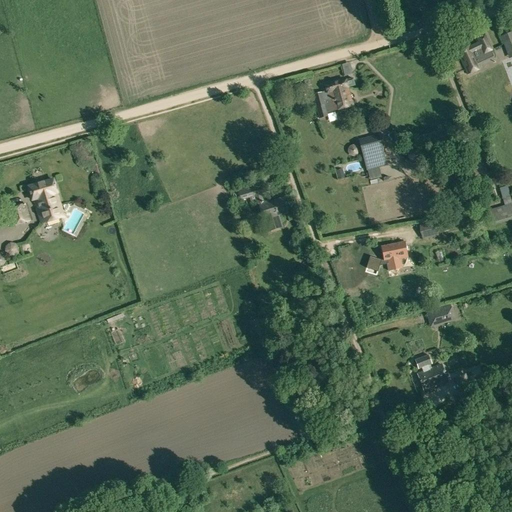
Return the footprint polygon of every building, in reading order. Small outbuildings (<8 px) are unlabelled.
[(511,32),(501,36),(509,59),(511,57),(511,32)] [(467,74),(469,73),(470,74),(479,70),(479,69),(480,69),(479,67),(495,59),(491,50),(493,49),(486,34),(475,39),(477,43),(469,46),(467,42),(455,47),(467,74)] [(498,59),(483,67),(487,73),(502,65),(498,59)] [(353,106),(348,87),(355,85),(353,78),(346,80),(325,86),(327,91),(312,95),(316,107),(319,119),(328,116),(327,113),(332,112),(333,112),(353,106)] [(387,164),(379,135),(359,140),(366,170),(387,164)] [(444,148),(448,166),(466,162),(462,144),(444,148)] [(260,173),(263,183),(275,179),(272,169),(260,173)] [(34,199),(42,224),(64,217),(53,180),(28,187),(32,200),(34,199)] [(260,205),(268,232),(282,227),(279,215),(287,212),(283,198),(268,202),(268,200),(264,202),(261,194),(263,194),(260,185),(238,192),(239,194),(241,200),(249,198),(254,196),(257,206),(260,205)] [(504,206),(511,204),(509,196),(501,198),(502,200),(504,206)] [(6,209),(11,227),(31,221),(26,203),(6,209)] [(504,206),(489,210),(492,223),(511,217),(511,204),(504,206)] [(68,234),(78,239),(88,217),(78,213),(68,234)] [(380,263),(387,262),(389,271),(403,268),(401,259),(407,257),(404,242),(382,247),(384,260),(381,261),(370,255),(365,266),(376,271),(380,263)] [(65,243),(58,248),(62,254),(69,249),(65,243)] [(436,252),(439,262),(444,261),(441,250),(436,252)] [(8,278),(16,276),(13,269),(6,271),(8,278)] [(426,314),(430,328),(456,320),(452,307),(451,307),(450,304),(426,311),(427,314),(426,314)] [(417,374),(423,391),(448,382),(441,365),(430,369),(429,366),(432,364),(428,355),(415,360),(418,369),(421,368),(423,372),(417,374)] [(496,370),(502,374),(505,368),(499,365),(496,370)] [(454,378),(461,393),(478,386),(473,374),(467,377),(466,373),(454,378)]
